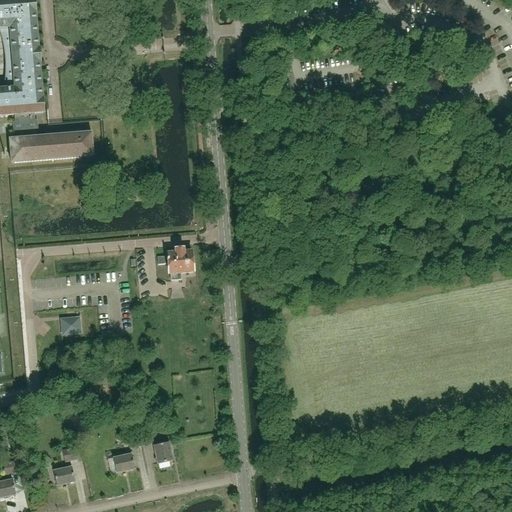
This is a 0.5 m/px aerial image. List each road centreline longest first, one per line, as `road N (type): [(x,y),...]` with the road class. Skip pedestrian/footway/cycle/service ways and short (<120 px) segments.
road 1 (unclassified): [(225,235),(28,254),(36,389),(0,403)]
road 2 (track): [(511,421),(271,470)]
road 3 (tertiary): [(243,476),(225,235)]
road 4 (track): [(511,458),(274,505)]
road 5 (tertiary): [(225,235),(206,0)]
road 6 (track): [(511,194),(452,202),(336,150)]
road 7 (unclassified): [(79,511),(243,476)]
